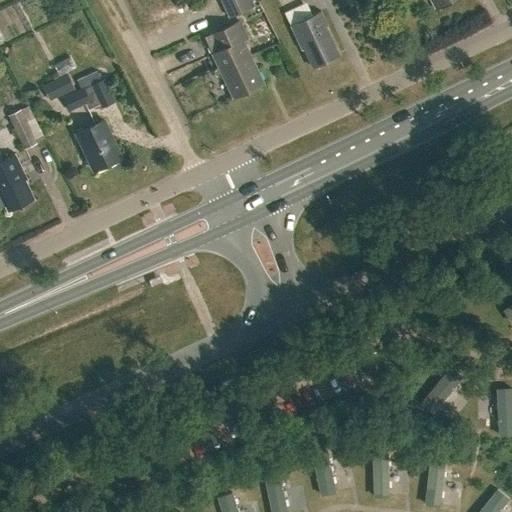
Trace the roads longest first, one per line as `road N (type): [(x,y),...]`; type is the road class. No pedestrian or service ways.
road 1 (track): [(511,376),(428,336),(394,334),(14,511)]
road 2 (unclassified): [(0,444),(289,312),(283,298)]
road 3 (unclassified): [(511,26),(236,157)]
road 4 (primary): [(257,197),(511,73)]
road 5 (primary): [(0,317),(225,213)]
road 6 (unclassified): [(205,172),(0,269)]
road 7 (track): [(183,144),(106,0)]
